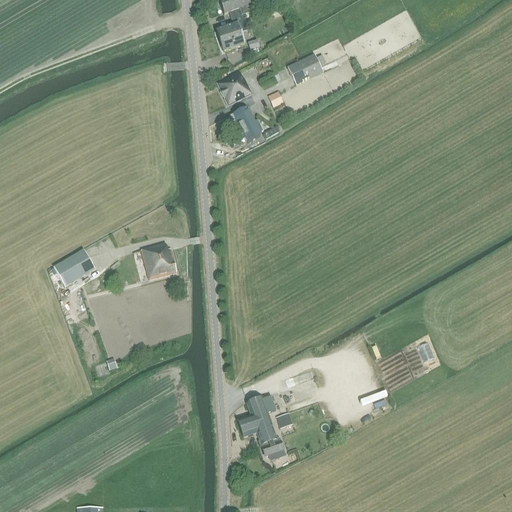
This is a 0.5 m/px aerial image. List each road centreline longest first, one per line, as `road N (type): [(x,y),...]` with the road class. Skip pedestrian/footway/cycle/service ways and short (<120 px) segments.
road 1 (tertiary): [(221,511),(220,387),(186,0)]
road 2 (track): [(0,88),(27,72),(188,21)]
